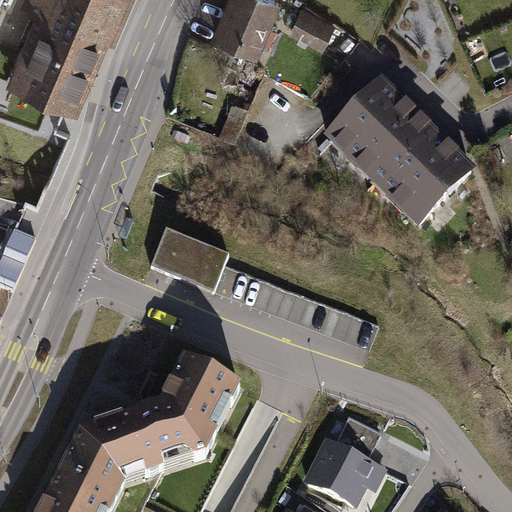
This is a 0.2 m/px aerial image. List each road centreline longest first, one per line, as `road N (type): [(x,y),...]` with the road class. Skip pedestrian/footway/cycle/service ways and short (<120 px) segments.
road 1 (residential): [(456,442),(410,395),(252,345),(67,266)]
road 2 (secondary): [(179,0),(67,266)]
road 3 (secondary): [(67,266),(0,417)]
